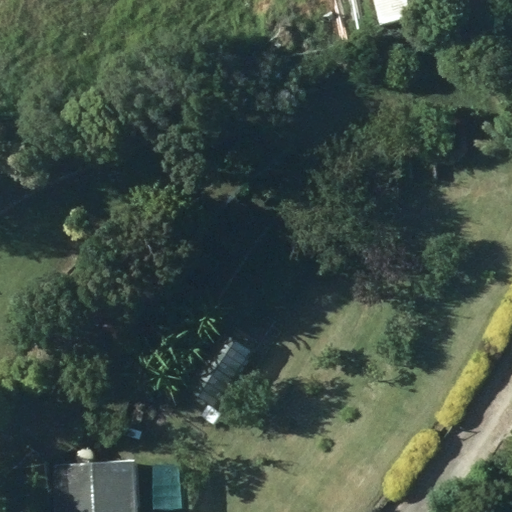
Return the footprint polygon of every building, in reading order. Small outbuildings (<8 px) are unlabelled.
[(446,0),(452,23),(508,11),(505,0),(446,0)] [(287,31),(287,52),(304,52),(305,32),(287,31)] [(90,80),(96,92),(107,87),(100,75),(90,80)] [(215,407),(267,325),(239,308),(188,390),(215,407)] [(56,467),(58,511),(136,511),(134,463),(56,467)]
